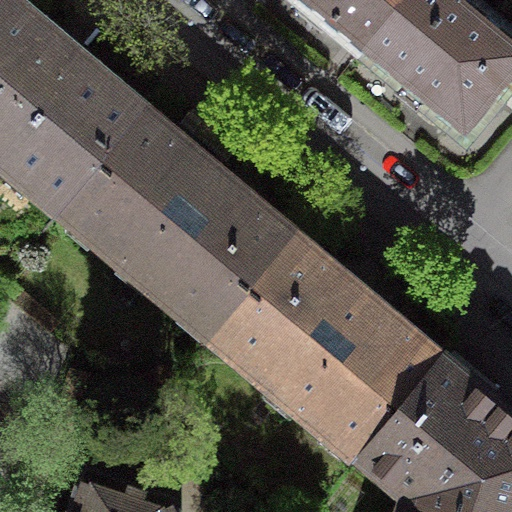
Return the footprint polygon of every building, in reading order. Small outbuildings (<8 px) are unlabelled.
[(0,0),(0,158),(62,210),(145,110),(62,40),(13,0),(0,0)] [(403,0),(300,0),(349,40),(361,50),(403,0)] [(500,21),(474,0),(403,0),(361,50),(465,137),(504,91),(511,81),(511,0),(504,11),(505,12),(500,21)] [(214,329),(293,233),(220,172),(145,110),(62,210),(63,210),(64,209),(184,309),(186,306),(214,329)] [(368,295),(293,233),(214,329),(242,352),(239,355),(359,455),(442,357),(368,295)] [(363,453),(410,493),(458,509),(456,511),(511,511),(511,415),(499,405),(442,357),(359,455),(360,456),(363,453)] [(79,430),(103,438),(119,391),(107,382),(73,370),(55,422),(79,430)] [(0,455),(8,449),(0,437),(0,455)] [(71,511),(175,511),(169,497),(86,469),(71,511)] [(456,511),(458,509),(410,493),(403,511),(456,511)]
